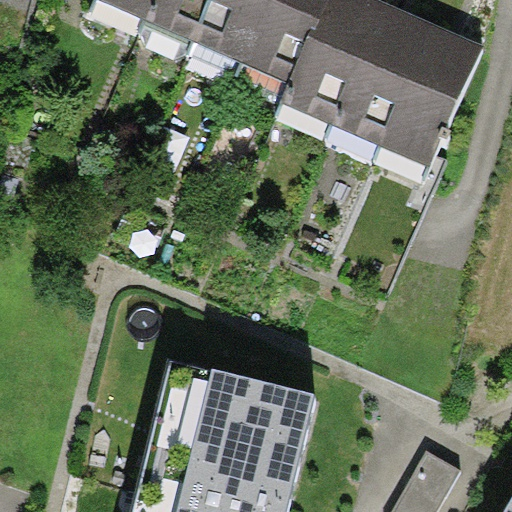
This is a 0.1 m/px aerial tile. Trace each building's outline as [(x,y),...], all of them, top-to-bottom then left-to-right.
[(94,0),(138,20),(147,0),(94,0)] [(147,0),(138,20),(186,41),(204,0),(147,0)] [(204,0),(186,41),(234,63),(262,0),(204,0)] [(262,0),(234,63),(283,84),(320,0),(262,0)] [(320,0),(283,84),(274,103),(324,125),(379,1),(377,0),(320,0)] [(429,23),(379,1),(324,125),(373,147),(429,23)] [(429,23),(373,147),(422,169),(478,45),(429,23)] [(288,511),(315,408),(171,373),(136,511),(288,511)] [(438,511),(460,473),(425,453),(391,511),(438,511)]
